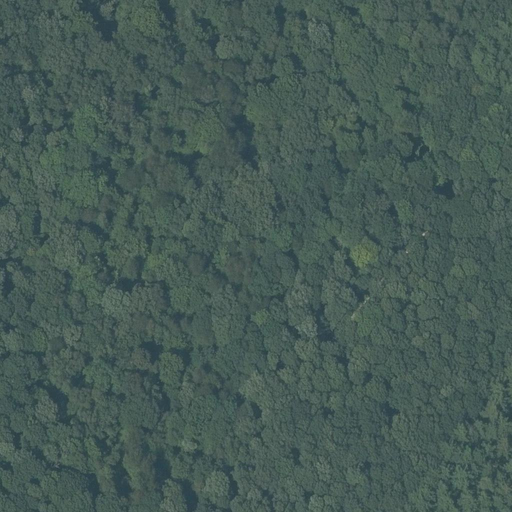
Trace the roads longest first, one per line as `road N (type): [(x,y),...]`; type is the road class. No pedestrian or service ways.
road 1 (track): [(167,511),(196,418),(278,218),(339,0)]
road 2 (track): [(69,511),(36,277),(47,83),(33,0)]
road 3 (track): [(511,194),(441,222),(409,248),(288,404),(247,511)]
